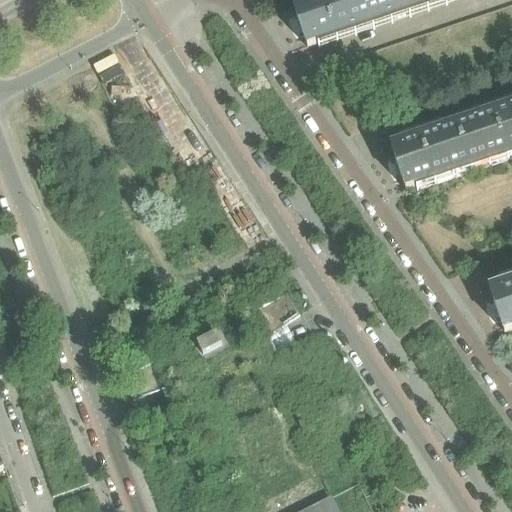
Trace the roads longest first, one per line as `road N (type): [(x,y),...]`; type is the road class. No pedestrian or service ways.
road 1 (tertiary): [(465,511),(145,21)]
road 2 (residential): [(511,396),(236,0)]
road 3 (tertiary): [(0,138),(142,511)]
road 4 (residential): [(0,97),(145,21)]
